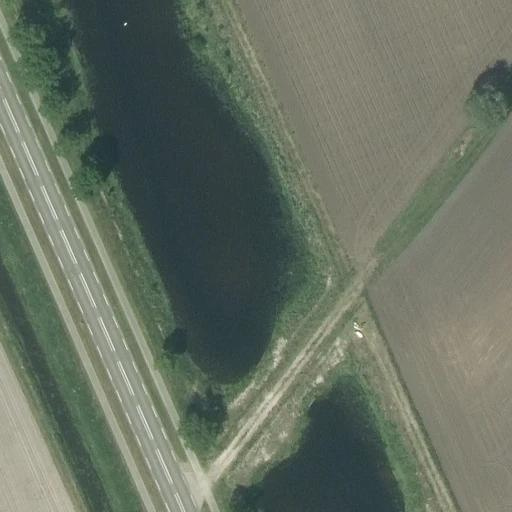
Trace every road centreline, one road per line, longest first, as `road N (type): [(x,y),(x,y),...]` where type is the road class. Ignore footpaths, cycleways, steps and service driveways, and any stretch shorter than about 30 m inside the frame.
road 1 (track): [(187,511),(511,100)]
road 2 (primary): [(178,511),(0,96)]
